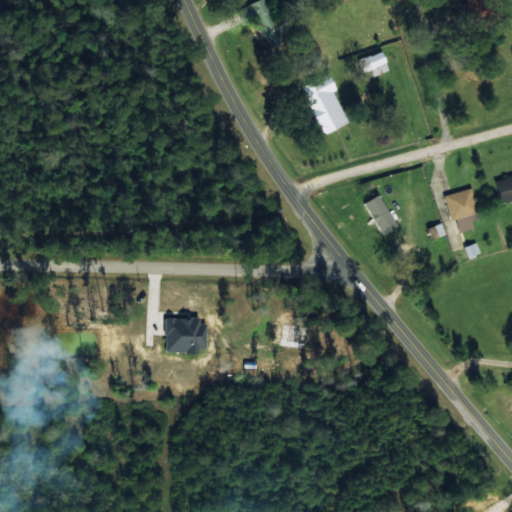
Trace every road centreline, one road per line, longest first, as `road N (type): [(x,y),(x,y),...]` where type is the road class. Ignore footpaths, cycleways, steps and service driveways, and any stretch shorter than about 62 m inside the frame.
road 1 (tertiary): [(183,0),(268,164),(352,277),(511,463)]
road 2 (residential): [(0,269),(352,277)]
road 3 (residential): [(284,185),(511,123)]
